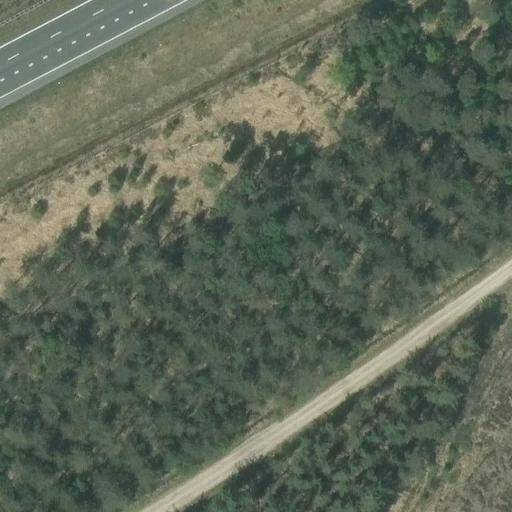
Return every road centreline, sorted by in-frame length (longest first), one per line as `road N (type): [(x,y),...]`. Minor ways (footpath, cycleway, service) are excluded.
road 1 (track): [(511,271),(244,459),(150,511)]
road 2 (motorway): [(0,63),(121,0)]
